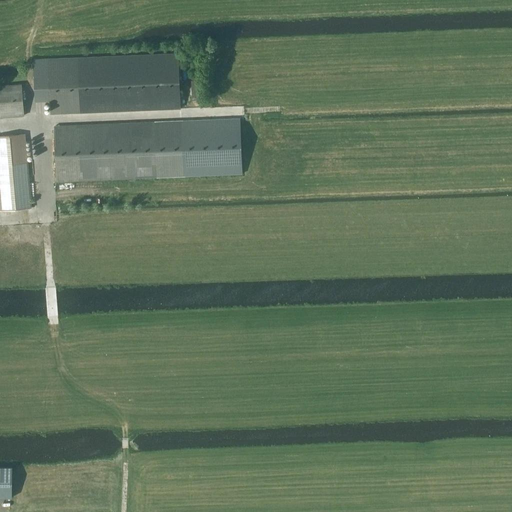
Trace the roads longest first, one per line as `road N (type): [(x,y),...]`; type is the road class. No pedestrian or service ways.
road 1 (track): [(0,125),(243,111)]
road 2 (track): [(124,511),(124,391)]
